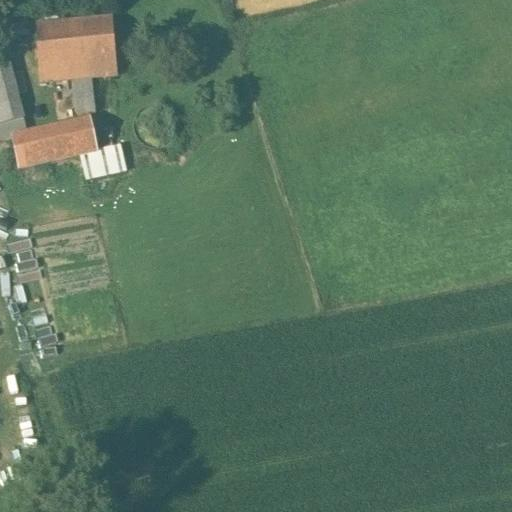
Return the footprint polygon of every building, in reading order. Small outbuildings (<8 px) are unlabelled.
[(113,20),(69,24),(74,80),(118,77),(113,20)] [(69,24),(37,28),(41,83),(74,80),(69,24)] [(0,51),(0,126),(24,120),(6,50),(0,51)] [(154,103),(149,104),(145,106),(142,107),(140,109),(138,111),(136,114),(134,117),(134,120),(133,122),(133,125),(133,129),(134,132),(136,136),(139,139),(142,142),(145,144),(149,145),(153,145),(157,145),(160,144),(163,142),(166,140),(169,138),(171,135),(172,132),(173,130),(173,127),(173,124),(173,121),(173,119),(171,116),(170,113),(167,110),(165,107),(161,105),(159,104),(154,103)] [(91,122),(13,138),(19,170),(98,154),(91,122)]
